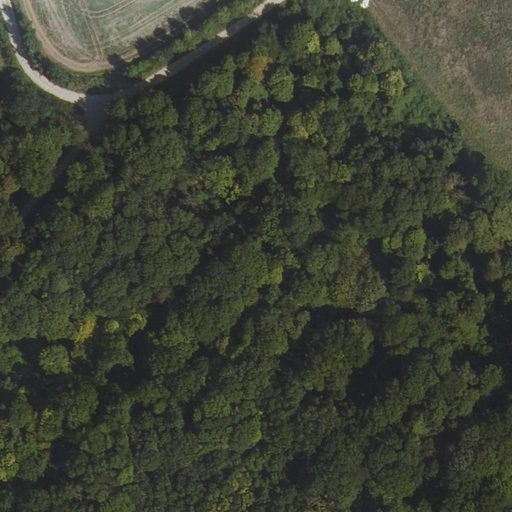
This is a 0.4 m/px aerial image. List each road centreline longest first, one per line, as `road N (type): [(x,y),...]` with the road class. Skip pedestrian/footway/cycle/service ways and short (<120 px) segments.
road 1 (track): [(0,239),(101,121),(99,104)]
road 2 (track): [(1,0),(34,76),(99,104)]
road 3 (track): [(169,71),(281,0)]
